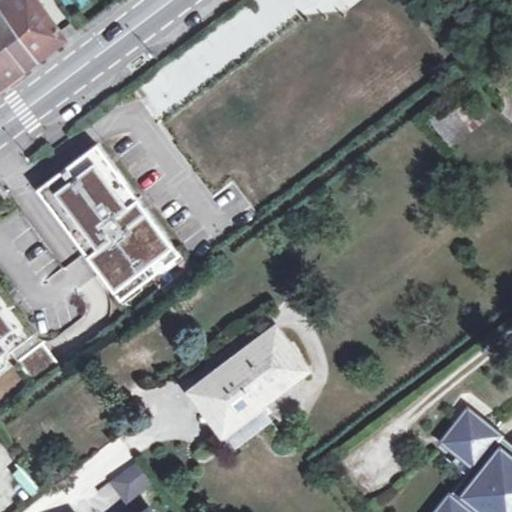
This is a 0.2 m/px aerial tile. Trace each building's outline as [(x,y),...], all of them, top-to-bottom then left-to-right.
[(4,0),(0,3),(0,12),(34,59),(62,38),(34,0),(4,0)] [(244,4),(135,91),(158,120),(267,33),(244,4)] [(34,59),(0,12),(0,43),(19,70),(34,59)] [(0,84),(19,70),(0,43),(0,84)] [(456,115),(466,128),(470,133),(484,122),(471,103),(477,99),(467,86),(439,107),(449,121),(456,115)] [(459,133),(466,128),(456,115),(449,121),(459,133)] [(159,264),(177,251),(97,144),(37,189),(117,296),(135,282),(138,286),(161,268),(159,264)] [(14,285),(33,311),(41,305),(22,279),(14,285)] [(0,352),(7,347),(1,338),(25,320),(0,286),(0,352)] [(55,322),(41,305),(33,311),(46,329),(55,322)] [(197,392),(209,408),(215,403),(230,423),(222,430),(235,447),(271,419),(259,403),(303,369),(275,332),(197,392)] [(34,384),(59,366),(43,344),(17,362),(34,384)] [(439,415),(442,418),(452,406),(465,416),(467,412),(452,399),(439,415)] [(215,403),(209,408),(207,410),(222,430),(230,423),(215,403)] [(511,511),(511,447),(505,441),(467,412),(465,416),(452,406),(442,418),(439,415),(426,431),(442,444),(435,452),(465,476),(473,483),(456,504),(448,498),(437,511),(511,511)] [(138,460),(112,480),(127,499),(153,480),(138,460)] [(465,476),(448,498),(456,504),(473,483),(465,476)] [(111,484),(90,497),(98,511),(127,511),(129,511),(111,484)]
